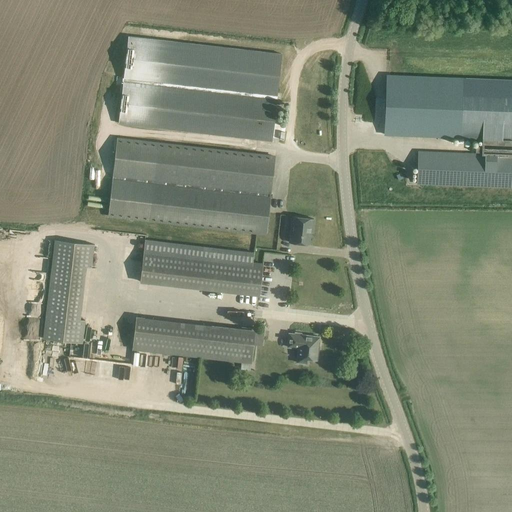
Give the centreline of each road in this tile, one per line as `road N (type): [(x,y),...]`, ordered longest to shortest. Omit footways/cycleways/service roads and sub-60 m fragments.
road 1 (unclassified): [(424,511),(373,344),(348,216),(343,81),(362,0)]
road 2 (unknown): [(367,318),(134,293),(94,234),(52,231),(17,267)]
road 3 (unknown): [(349,47),(321,47),(299,58),(286,150),(343,165)]
